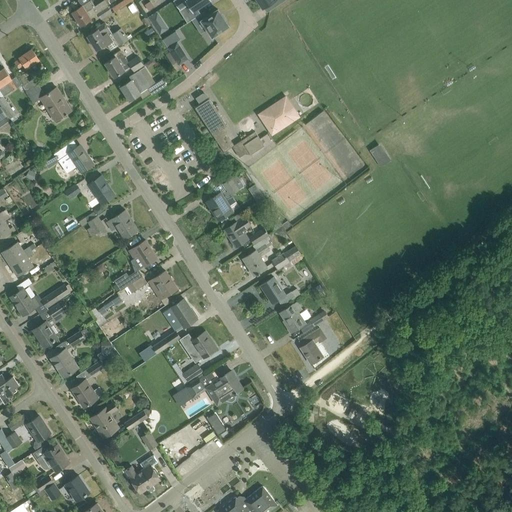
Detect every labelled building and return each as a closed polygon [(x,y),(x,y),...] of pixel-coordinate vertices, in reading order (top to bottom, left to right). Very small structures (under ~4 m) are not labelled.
[(78,0),(82,5),(72,11),(77,18),(76,19),(75,20),(78,24),(79,24),(81,24),(81,25),(90,19),(98,14),(101,19),(112,12),(104,0),(103,0),(94,6),(90,0),(78,0)] [(123,0),(112,7),(115,12),(132,0),(123,0)] [(173,0),(180,9),(188,4),(193,11),(209,0),(173,0)] [(229,25),(218,9),(207,16),(204,11),(196,16),(199,22),(202,20),(212,36),(219,32),(220,33),(228,28),(227,27),(229,25)] [(149,17),(153,23),(161,17),(157,11),(149,17)] [(108,31),(106,26),(103,23),(90,31),(91,33),(88,35),(97,49),(106,43),(107,44),(115,39),(119,45),(127,39),(120,28),(112,34),(110,30),(108,31)] [(167,46),(179,64),(189,58),(177,40),(167,46)] [(24,64),(27,68),(39,59),(32,49),(20,57),(20,58),(15,62),(19,67),(24,64)] [(129,62),(121,49),(114,54),(115,56),(106,63),(114,76),(131,65),(134,70),(143,64),(138,56),(129,62)] [(129,76),(131,79),(121,86),(130,100),(148,87),(152,94),(167,85),(162,78),(156,82),(145,66),(129,76)] [(11,78),(10,76),(4,67),(0,70),(0,89),(4,96),(17,87),(11,78)] [(34,78),(24,84),(27,89),(37,83),(34,78)] [(26,90),(29,96),(41,88),(37,83),(27,89),(26,90)] [(29,96),(33,102),(40,98),(54,121),(59,117),(60,119),(68,114),(67,112),(71,110),(57,87),(45,94),(41,88),(29,96)] [(195,107),(226,154),(229,152),(227,149),(232,146),(240,156),(245,153),(251,154),(264,145),(255,131),(234,145),(223,128),(227,125),(206,94),(204,93),(197,97),(201,103),(195,107)] [(286,94),(258,113),(272,135),(300,116),(286,94)] [(3,95),(0,97),(0,104),(10,118),(16,114),(3,95)] [(0,130),(0,131),(11,123),(0,106),(0,130)] [(370,150),(381,166),(391,160),(380,143),(370,150)] [(55,154),(44,162),(49,168),(59,161),(64,158),(72,169),(77,165),(81,171),(86,169),(94,163),(89,155),(88,156),(80,144),(78,146),(69,152),(65,146),(67,145),(67,144),(58,150),(54,153),(55,154)] [(94,180),(89,184),(97,196),(102,203),(107,200),(115,194),(114,194),(107,185),(108,184),(102,175),(94,180)] [(244,187),(236,175),(223,183),(231,195),(244,187)] [(76,183),(65,191),(70,197),(80,190),(76,183)] [(0,190),(0,199),(8,194),(4,188),(0,190)] [(207,200),(207,201),(208,200),(216,213),(215,214),(218,218),(232,209),(221,191),(207,200)] [(0,217),(9,212),(6,208),(0,211),(0,217)] [(107,221),(113,230),(118,226),(125,237),(138,229),(138,228),(137,229),(130,219),(131,218),(125,209),(107,221)] [(82,224),(87,221),(97,215),(94,210),(79,220),(82,224)] [(0,217),(0,234),(10,229),(4,219),(10,215),(9,212),(0,217)] [(86,228),(91,235),(104,226),(97,215),(87,221),(90,225),(86,228)] [(225,229),(236,246),(248,238),(242,228),(250,223),(246,217),(238,222),(237,221),(225,229)] [(287,232),(294,227),(288,220),(282,223),(282,224),(283,225),(287,232)] [(254,243),(255,242),(266,235),(269,233),(264,226),(249,236),(254,243)] [(255,242),(258,248),(257,250),(256,249),(243,257),(247,264),(248,263),(255,274),(257,273),(258,274),(262,271),(261,271),(268,267),(260,255),(269,249),(267,247),(272,243),(266,235),(255,242)] [(129,250),(134,257),(138,254),(145,265),(157,257),(146,239),(129,250)] [(2,251),(10,263),(32,249),(30,245),(23,249),(18,241),(2,251)] [(296,245),(273,259),(278,268),(283,265),(301,253),(296,245)] [(10,263),(18,275),(34,265),(28,257),(35,253),(32,249),(10,263)] [(120,289),(127,285),(143,275),(138,268),(128,275),(127,273),(114,281),(120,289)] [(153,278),(160,288),(156,290),(161,299),(177,288),(166,270),(153,278)] [(127,285),(132,292),(147,281),(143,275),(127,285)] [(261,284),(266,292),(268,294),(267,294),(273,303),(278,300),(282,305),(296,296),(292,290),(286,294),(275,276),(261,284)] [(60,298),(70,291),(65,283),(54,290),(42,298),(47,306),(60,298)] [(11,296),(23,314),(40,303),(35,297),(32,299),(24,288),(11,296)] [(118,292),(97,307),(102,314),(108,310),(106,307),(114,302),(115,304),(123,299),(118,292)] [(170,307),(184,327),(197,318),(191,309),(189,310),(183,300),(184,299),(184,298),(170,307)] [(281,311),(288,323),(286,324),(291,332),(300,326),(304,333),(324,319),(319,313),(311,319),(306,322),(299,311),(302,308),(297,300),(281,311)] [(60,302),(49,309),(53,316),(54,317),(65,309),(60,302)] [(45,321),(33,330),(38,336),(40,339),(39,339),(44,346),(58,337),(50,327),(46,321),(45,321)] [(308,335),(300,340),(303,345),(301,347),(311,363),(323,355),(328,352),(322,343),(317,346),(315,342),(320,339),(321,341),(327,337),(321,327),(308,335)] [(68,339),(72,345),(84,336),(80,330),(68,339)] [(152,346),(157,354),(181,337),(176,330),(152,346)] [(192,339),(193,340),(185,345),(190,352),(191,351),(198,361),(216,348),(209,338),(210,337),(206,330),(192,339)] [(109,340),(101,341),(102,347),(110,346),(114,351),(116,349),(109,340)] [(51,357),(64,376),(78,367),(65,348),(51,357)] [(116,350),(107,356),(110,361),(119,355),(116,350)] [(87,368),(92,375),(105,367),(100,359),(87,368)] [(183,373),(188,380),(203,371),(198,363),(183,373)] [(219,378),(211,383),(205,374),(186,386),(193,397),(207,388),(217,404),(226,399),(227,400),(232,401),(235,399),(236,393),(237,392),(236,391),(243,387),(238,380),(237,380),(231,371),(232,370),(219,378)] [(2,373),(0,374),(0,395),(5,403),(10,400),(11,400),(8,396),(17,390),(15,387),(19,385),(13,375),(6,380),(2,373)] [(72,388),(76,395),(78,394),(80,397),(78,398),(84,406),(98,397),(86,379),(72,388)] [(91,417),(104,437),(119,427),(110,413),(117,408),(113,402),(99,411),(91,417)] [(125,422),(129,429),(148,417),(143,410),(125,422)] [(51,432),(39,415),(27,423),(36,438),(38,440),(46,435),(51,432)] [(210,421),(218,435),(220,433),(223,438),(229,434),(227,430),(227,429),(226,429),(223,425),(222,425),(215,429),(210,421),(210,420),(210,421)] [(1,428),(0,429),(0,440),(0,441),(6,449),(7,451),(13,447),(12,445),(7,437),(1,428)] [(22,441),(21,440),(15,431),(7,437),(12,445),(13,447),(22,441)] [(157,443),(152,435),(149,431),(142,436),(149,448),(157,443)] [(38,440),(36,438),(34,439),(34,446),(36,450),(49,441),(46,435),(38,440)] [(33,452),(37,457),(53,446),(49,441),(36,450),(33,452)] [(37,457),(43,467),(44,468),(45,468),(45,469),(47,469),(48,468),(52,466),(55,471),(70,461),(68,458),(67,459),(65,456),(66,456),(58,443),(53,446),(37,457)] [(141,463),(144,468),(137,473),(131,466),(125,469),(140,492),(160,479),(151,465),(158,461),(154,454),(141,463)] [(12,471),(15,476),(21,471),(15,463),(9,467),(12,471)] [(15,476),(12,471),(5,476),(13,488),(20,484),(15,476)] [(37,485),(40,490),(44,487),(53,481),(48,474),(35,483),(37,485)] [(66,484),(77,500),(90,491),(79,475),(66,484)] [(53,483),(45,489),(47,492),(52,498),(60,492),(53,483)] [(217,511),(268,511),(278,505),(263,485),(246,499),(244,496),(239,496),(237,498),(236,496),(217,511)] [(82,511),(103,511),(97,503),(82,511)]
